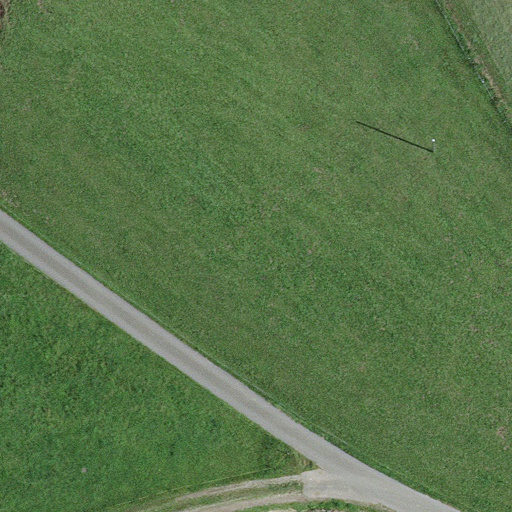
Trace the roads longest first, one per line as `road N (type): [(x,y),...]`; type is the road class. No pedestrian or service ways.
road 1 (residential): [(451,511),(376,478),(0,224)]
road 2 (track): [(107,511),(376,478)]
